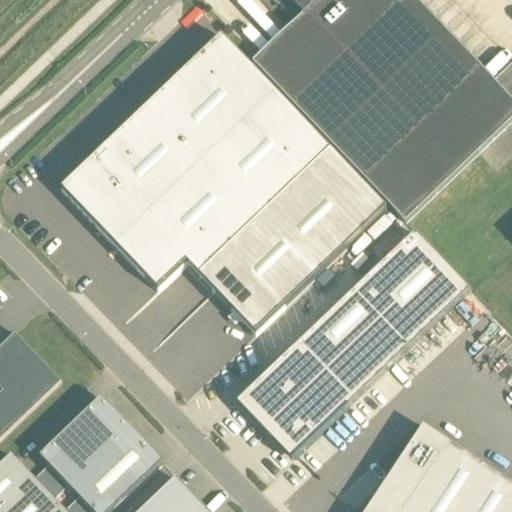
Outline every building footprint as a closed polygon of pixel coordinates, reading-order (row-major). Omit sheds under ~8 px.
[(296,0),(308,12),(253,64),(406,224),(511,123),(511,101),(415,0),(296,0)] [(330,151),(236,53),(67,215),(148,300),(187,264),(199,277),(330,151)] [(331,154),(200,280),(256,339),(388,213),(331,154)] [(418,238),(242,406),(295,463),(472,295),(418,238)] [(90,511),(114,511),(163,465),(116,416),(114,418),(100,402),(40,459),(90,511)] [(511,511),(511,499),(432,444),(384,511),(511,511)] [(62,511),(16,463),(12,459),(10,461),(0,470),(0,511),(62,511)] [(205,511),(177,482),(145,511),(205,511)]
